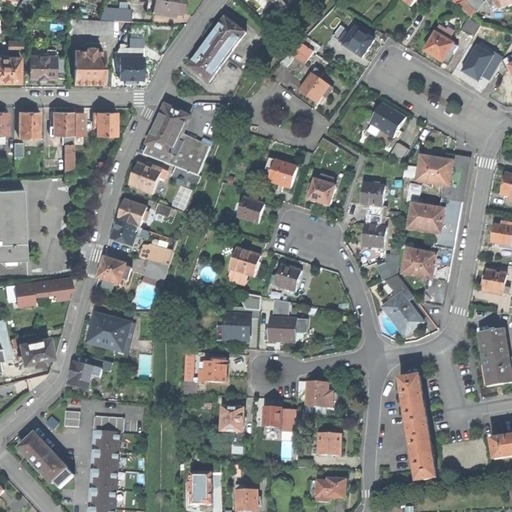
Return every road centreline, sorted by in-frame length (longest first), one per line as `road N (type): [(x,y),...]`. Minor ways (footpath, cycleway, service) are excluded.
road 1 (residential): [(153,98),(110,203),(57,385),(0,434)]
road 2 (residential): [(490,149),(376,78),(394,51),(510,120)]
road 3 (residential): [(490,149),(451,345)]
road 4 (residential): [(372,511),(377,355)]
road 5 (residential): [(153,98),(0,97)]
road 6 (residential): [(337,250),(327,257),(283,245),(291,214),(337,229)]
road 7 (residential): [(451,345),(455,415),(511,404)]
